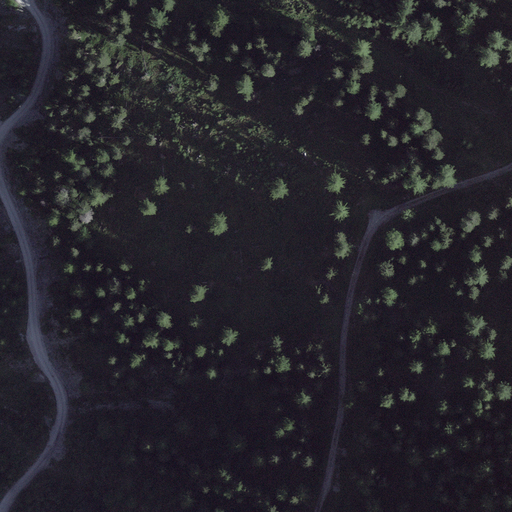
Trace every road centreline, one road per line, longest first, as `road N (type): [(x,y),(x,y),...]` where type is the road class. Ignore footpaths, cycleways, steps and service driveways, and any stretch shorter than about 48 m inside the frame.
road 1 (track): [(318,511),(341,409),(355,275),(379,217),(511,164)]
road 2 (track): [(1,511),(59,427),(62,399),(32,338),(25,244),(0,172)]
road 3 (track): [(0,129),(42,78),(46,46),(31,0)]
